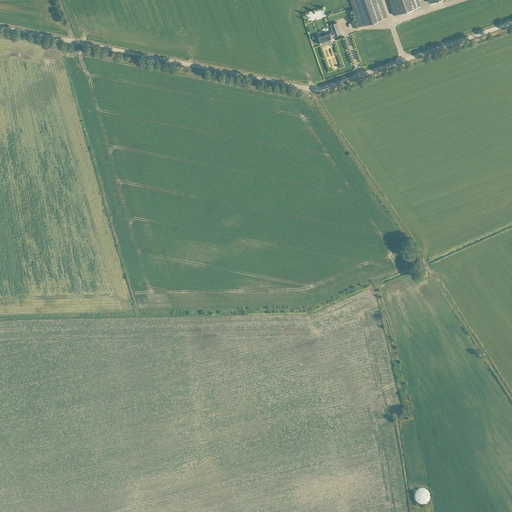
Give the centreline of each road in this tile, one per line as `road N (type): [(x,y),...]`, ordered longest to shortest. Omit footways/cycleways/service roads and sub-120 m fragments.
road 1 (unclassified): [(0,26),(322,88),(511,22)]
road 2 (unknown): [(511,398),(314,88)]
